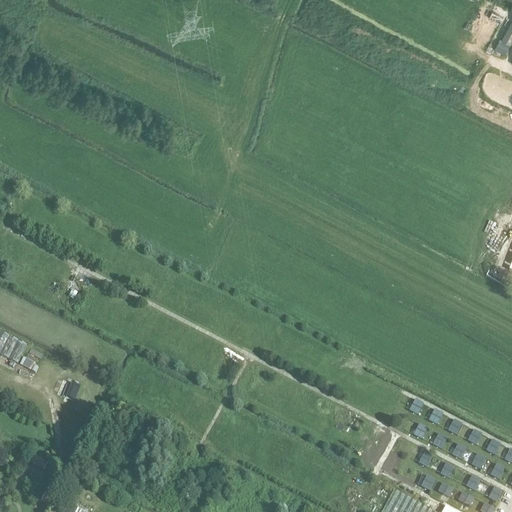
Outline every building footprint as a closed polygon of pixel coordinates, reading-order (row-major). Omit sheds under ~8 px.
[(511,22),(501,39),(510,44),(508,43),(511,36),(511,22)] [(76,398),(80,387),(72,384),(68,395),(76,398)] [(410,412),(418,416),(424,405),(415,401),(410,412)] [(434,411),(429,422),(437,426),(443,415),(434,411)] [(457,436),(462,426),(454,421),(448,432),(457,436)] [(428,430),(419,425),(414,436),(422,440),(428,430)] [(477,446),(482,436),(474,431),(468,442),(477,446)] [(447,440),(439,435),(433,446),(442,450),(447,440)] [(495,456),(501,446),(492,441),(486,452),(495,456)] [(461,461),(466,450),(458,446),(452,456),(461,461)] [(25,457),(20,453),(16,459),(21,462),(25,457)] [(433,458),(425,454),(419,464),(427,469),(433,458)] [(480,470),(486,460),(477,455),(472,466),(480,470)] [(47,462),(35,456),(32,462),(44,468),(47,462)] [(455,469),(446,465),(441,475),(449,480),(455,469)] [(499,481),(505,470),(497,466),(491,476),(499,481)] [(427,476),(421,487),(429,491),(435,480),(427,476)] [(466,487),(475,492),(481,482),(472,477),(466,487)] [(449,499),(453,490),(443,485),(438,493),(449,499)] [(503,493),(494,488),(489,499),(497,503),(503,493)] [(433,511),(394,491),(382,511),(433,511)] [(463,494),(459,502),(469,508),(474,499),(463,494)] [(56,500),(47,495),(43,502),(52,507),(56,500)] [(73,506),(76,500),(69,497),(66,502),(64,501),(58,511),(76,511),(79,509),(73,506)]
